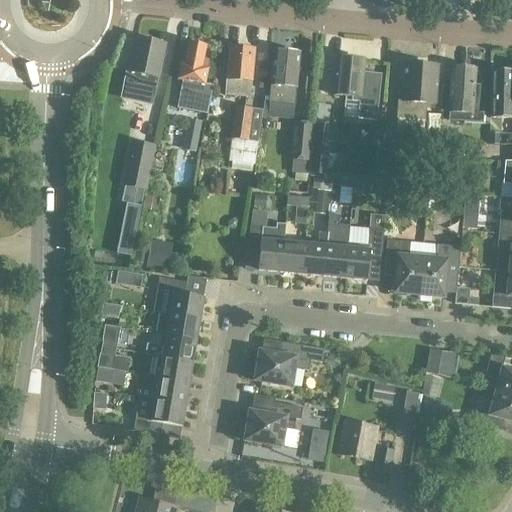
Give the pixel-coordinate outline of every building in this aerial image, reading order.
[(362,56),(371,38),(353,30),(345,48),(362,56)] [(129,72),(126,72),(123,89),(153,95),(157,79),(164,46),(135,40),(129,72)] [(182,60),(178,81),(183,82),(180,94),(210,99),(212,87),(205,85),(210,61),(203,60),(205,48),(188,45),(185,61),(182,60)] [(252,83),(254,51),(228,49),(227,68),(224,70),(226,78),(224,96),(250,98),(251,83),(252,83)] [(269,104),(295,106),(299,55),(273,53),(269,104)] [(364,61),(337,59),(333,96),(365,99),(362,121),(376,122),(381,76),(363,74),(364,61)] [(401,105),(398,105),(395,137),(427,140),(429,108),(437,109),(440,72),(404,69),(401,105)] [(482,124),(483,114),(478,114),(478,103),(479,103),(480,86),(475,86),(476,70),(451,69),(449,101),(450,101),(449,113),(464,114),(464,123),(482,124)] [(490,119),(511,119),(511,71),(491,71),(490,119)] [(211,106),(192,108),(193,118),(212,116),(211,106)] [(236,108),(231,140),(257,143),(262,111),(236,108)] [(442,117),(430,116),(429,137),(441,138),(442,117)] [(293,123),(290,161),(309,163),(312,125),(293,123)] [(326,176),(331,128),(314,126),(309,174),(326,176)] [(489,146),(498,146),(498,135),(489,135),(489,146)] [(130,142),(121,187),(125,188),(121,204),(140,207),(144,192),(147,192),(156,147),(130,142)] [(427,192),(430,145),(407,144),(406,166),(384,165),(383,189),(405,190),(404,195),(426,196),(427,192)] [(462,150),(431,149),(431,162),(462,162),(462,150)] [(511,186),(511,162),(505,162),(502,186),(511,186)] [(341,188),(353,189),(354,180),(342,179),(341,188)] [(313,181),(312,190),(331,192),(332,183),(320,181),(313,181)] [(387,197),(386,206),(393,207),(395,205),(396,198),(387,197)] [(296,208),(308,209),(309,200),(296,199),(296,208)] [(511,213),(500,212),(498,235),(511,236),(511,213)] [(323,278),(345,280),(348,245),(347,245),(349,228),(338,227),(339,217),(329,216),(326,247),(323,278)] [(476,230),(477,218),(463,216),(462,229),(476,230)] [(258,272),(280,274),(283,239),(285,226),(276,225),(275,230),(250,228),(248,252),(260,253),(258,272)] [(369,263),(381,264),(384,231),(369,230),(368,246),(348,245),(345,280),(367,282),(369,263)] [(511,236),(498,235),(497,248),(511,249),(509,273),(511,273),(511,236)] [(280,274),(302,276),(304,245),(284,243),(284,239),(283,239),(280,274)] [(170,244),(151,242),(148,269),(167,271),(170,244)] [(410,244),(387,242),(384,272),(396,273),(394,295),(419,297),(422,260),(409,258),(410,244)] [(302,276),(323,278),(326,247),(304,245),(302,276)] [(435,261),(422,260),(419,297),(443,299),(445,278),(457,279),(460,249),(437,247),(435,261)] [(511,273),(509,273),(495,272),(491,309),(511,310),(511,273)] [(168,293),(164,315),(200,321),(203,299),(184,296),(186,284),(175,282),(159,279),(157,291),(168,293)] [(476,280),(461,281),(462,296),(476,296),(476,280)] [(122,309),(105,306),(103,318),(120,320),(122,309)] [(196,342),(200,321),(164,315),(160,314),(156,336),(161,337),(196,342)] [(123,330),(107,327),(105,342),(121,345),(123,330)] [(159,348),(148,347),(146,356),(157,358),(192,364),(196,342),(161,337),(159,348)] [(258,356),(255,356),(252,359),(250,364),(250,369),(250,374),(252,378),(254,379),(254,382),(291,389),(294,370),(309,372),(310,363),(322,364),(324,351),(284,344),(282,356),(259,352),(258,356)] [(441,353),(429,351),(425,374),(437,377),(441,353)] [(495,393),(511,397),(511,371),(502,369),(505,358),(490,357),(485,376),(499,380),(495,393)] [(118,361),(102,358),(100,370),(107,371),(116,373),(118,361)] [(189,385),(192,364),(157,358),(154,379),(189,385)] [(107,371),(100,370),(98,382),(114,385),(116,373),(107,371)] [(152,391),(141,389),(139,399),(150,400),(185,406),(189,385),(154,379),(152,391)] [(379,393),(396,396),(398,387),(381,384),(379,393)] [(409,413),(424,413),(424,386),(410,386),(409,413)] [(511,423),(511,397),(495,393),(489,417),(475,413),(471,425),(500,433),(504,421),(511,423)] [(146,422),(135,420),(133,432),(160,437),(162,425),(181,428),(185,406),(150,400),(146,422)] [(248,416),(246,416),(242,419),(240,424),(239,429),(240,434),(241,438),(244,439),(244,442),(281,449),(284,430),(294,432),(296,421),(300,422),(302,409),(274,405),(272,416),(249,412),(248,416)] [(338,455),(371,462),(377,429),(345,423),(338,455)] [(329,435),(310,432),(308,445),(327,449),(329,435)] [(389,477),(393,452),(379,449),(375,474),(389,477)] [(281,477),(315,483),(319,462),(285,456),(281,477)] [(135,511),(176,511),(178,508),(139,498),(135,511)]
